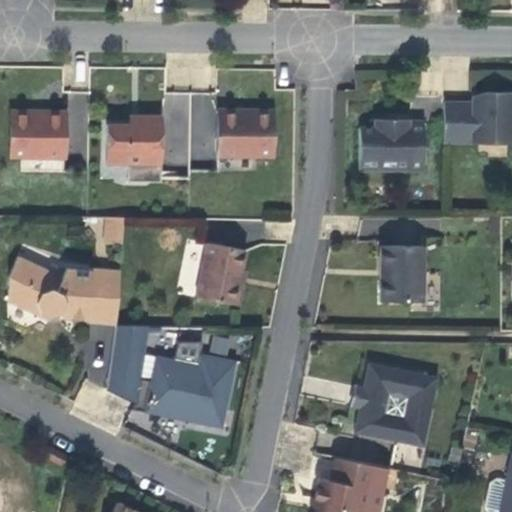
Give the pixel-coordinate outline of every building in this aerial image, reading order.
[(471,103),(443,102),(443,141),(511,142),(511,92),(500,92),(500,97),(483,97),(472,97),(471,103)] [(213,158),(214,94),(164,93),(163,163),(190,163),(190,158),(213,158)] [(10,157),(59,157),(59,139),(64,139),(65,115),(31,114),(31,110),(11,110),(10,157)] [(251,114),(218,114),(217,155),(271,156),(272,110),(251,110),(251,114)] [(160,172),(161,117),(139,117),(139,124),(106,124),(105,161),(126,162),(126,181),(145,181),(160,172)] [(374,128),(394,128),(394,124),(398,120),(374,119),(374,128)] [(394,128),(374,128),(358,128),(358,169),(423,170),(423,122),(407,121),(407,120),(398,120),(394,124),(394,128)] [(160,172),(145,181),(160,182),(160,172)] [(121,244),(123,217),(106,217),(104,243),(121,244)] [(126,232),(206,232),(206,217),(126,217),(126,232)] [(195,296),(237,305),(242,282),(238,281),(241,269),(245,250),(206,243),(195,296)] [(422,300),(422,245),(380,246),(380,265),(384,265),(384,275),(380,275),(380,300),(422,300)] [(51,275),(52,272),(18,254),(8,275),(8,300),(31,312),(38,309),(38,311),(49,316),(56,315),(60,317),(86,320),(86,322),(115,324),(119,270),(90,268),(90,270),(66,268),(61,280),(51,275)] [(49,316),(38,311),(38,309),(31,312),(47,320),(49,316)] [(115,325),(112,344),(144,349),(147,326),(115,325)] [(200,349),(157,342),(155,353),(198,359),(200,349)] [(139,381),(144,349),(112,344),(107,376),(139,381)] [(198,359),(155,353),(146,399),(200,408),(199,418),(222,422),(235,354),(200,349),(198,359)] [(362,388),(359,407),(354,431),(410,442),(424,433),(435,376),(368,363),(362,388)] [(362,388),(353,386),(350,405),(359,407),(362,388)] [(200,408),(146,399),(144,409),(199,418),(200,408)] [(410,442),(354,431),(352,436),(394,444),(389,468),(416,474),(424,433),(410,442)] [(60,466),(65,456),(50,448),(45,457),(60,466)] [(511,511),(511,452),(511,453),(504,481),(495,479),(489,481),(483,508),(485,511),(511,511)] [(382,491),(387,468),(334,457),(329,479),(318,477),(314,499),(318,499),(316,507),(312,506),(310,511),(365,511),(370,489),(382,491)] [(377,511),(382,491),(370,489),(365,511),(377,511)] [(135,511),(116,502),(111,511),(135,511)]
